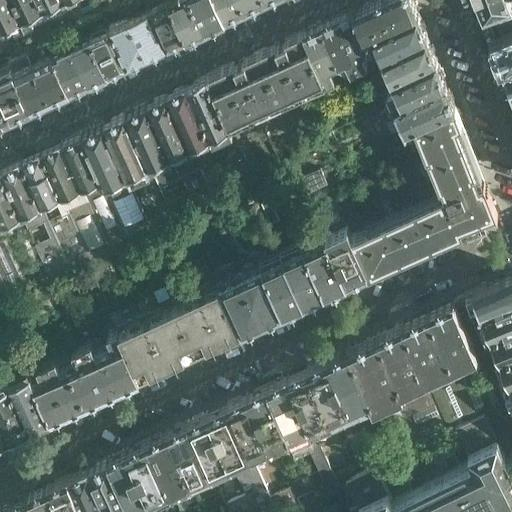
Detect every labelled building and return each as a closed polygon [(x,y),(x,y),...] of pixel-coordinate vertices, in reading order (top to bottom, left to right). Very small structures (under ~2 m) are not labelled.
[(27,27),(13,0),(0,0),(0,27),(2,32),(12,27),(15,33),(27,27)] [(57,34),(40,0),(13,0),(27,27),(35,45),(57,34)] [(68,1),(67,0),(40,0),(57,34),(79,24),(71,9),(61,14),(57,6),(68,1)] [(186,37),(168,0),(145,0),(148,7),(166,45),(169,44),(184,38),(186,37)] [(205,27),(192,0),(168,0),(186,37),(205,27)] [(225,18),(216,0),(192,0),(205,27),(225,18)] [(245,9),(240,0),(216,0),(225,18),(245,9)] [(264,0),(240,0),(245,9),(264,0)] [(418,9),(414,0),(367,0),(353,6),(365,33),(418,9)] [(510,0),(478,0),(483,11),(483,12),(484,13),(485,13),(486,13),(511,1),(510,0)] [(147,54),(129,16),(123,3),(103,12),(109,25),(127,64),(147,54)] [(371,47),(365,33),(353,6),(337,14),(358,64),(366,60),(363,51),(371,47)] [(166,45),(148,7),(129,16),(147,54),(166,45)] [(381,52),(426,31),(427,31),(418,9),(365,33),(371,47),(374,55),(381,52)] [(358,64),(337,14),(320,22),(337,62),(346,58),(350,68),(358,64)] [(511,32),(511,18),(500,24),(505,35),(511,32)] [(337,62),(320,22),(303,29),(325,79),(333,75),(329,65),(337,62)] [(127,64),(109,25),(90,34),(108,72),(127,64)] [(325,79),(303,29),(255,51),(281,109),(289,105),(287,99),(317,86),(316,83),(325,79)] [(436,55),(426,31),(381,52),(391,76),(436,55)] [(511,62),(511,32),(505,35),(494,40),(505,66),(511,62)] [(108,72),(90,34),(71,43),(89,81),(108,72)] [(0,56),(11,51),(7,42),(0,44),(0,56)] [(89,81),(71,43),(52,52),(70,90),(89,81)] [(70,90),(52,52),(31,62),(25,49),(8,57),(31,108),(70,90)] [(281,109),(255,51),(207,73),(230,122),(239,118),(241,121),(271,107),(273,112),(281,109)] [(446,80),(436,55),(391,76),(394,83),(387,86),(394,102),(446,80)] [(31,108),(8,57),(4,59),(10,72),(0,76),(0,89),(12,116),(31,108)] [(231,125),(230,122),(207,73),(187,83),(211,134),(231,125)] [(446,80),(394,102),(382,108),(387,119),(394,116),(400,129),(414,122),(455,104),(446,80)] [(211,134),(187,83),(167,92),(191,143),(211,134)] [(0,121),(12,116),(0,89),(0,121)] [(191,143),(167,92),(147,101),(170,153),(191,143)] [(182,177),(170,153),(147,101),(125,111),(149,162),(177,223),(190,217),(198,213),(182,177)] [(369,271),(483,220),(482,216),(497,210),(489,190),(484,178),(482,179),(476,165),(479,164),(455,104),(414,122),(427,153),(428,153),(440,185),(442,184),(445,192),(352,234),(369,271)] [(149,162),(125,111),(103,121),(127,172),(149,162)] [(127,172),(103,121),(82,131),(105,182),(127,172)] [(301,169),(380,133),(374,121),(295,156),(301,169)] [(130,238),(105,182),(82,131),(62,140),(110,247),(130,238)] [(110,247),(62,140),(60,140),(43,148),(42,149),(62,193),(69,210),(92,261),(112,252),(110,247)] [(62,193),(42,149),(22,157),(21,158),(41,203),(62,193)] [(48,219),(41,203),(21,158),(2,167),(21,211),(52,280),(71,271),(48,219)] [(21,211),(2,167),(0,168),(0,217),(1,220),(21,211)] [(219,204),(202,168),(182,177),(198,213),(203,211),(219,204)] [(92,261),(69,210),(48,219),(71,271),(92,261)] [(369,271),(352,234),(341,210),(319,220),(326,235),(347,281),(368,271),(369,271)] [(203,211),(198,213),(190,217),(196,230),(209,224),(203,211)] [(32,289),(1,220),(0,217),(0,270),(12,298),(32,289)] [(273,241),(267,228),(255,233),(261,246),(273,241)] [(347,281),(326,235),(305,244),(326,290),(347,281)] [(326,290),(305,244),(284,253),(305,300),(326,290)] [(305,300),(284,253),(263,263),(284,309),(305,300)] [(284,309),(263,263),(241,273),(262,319),(284,309)] [(0,303),(12,298),(0,270),(0,303)] [(481,310),(511,297),(511,271),(502,275),(500,276),(487,282),(486,282),(485,283),(475,288),(475,287),(453,298),(462,318),(481,309),(481,310)] [(262,319),(241,273),(220,282),(241,329),(262,319)] [(59,295),(52,280),(34,288),(41,303),(59,295)] [(241,329),(220,282),(198,292),(197,288),(167,302),(169,305),(190,352),(241,329)] [(511,324),(511,297),(481,310),(490,333),(511,324)] [(473,340),(462,318),(453,298),(428,309),(403,321),(454,424),(500,402),(473,340)] [(190,352),(169,305),(149,314),(147,311),(115,325),(118,330),(139,376),(190,352)] [(454,424),(403,321),(377,332),(348,346),(378,406),(400,449),(454,424)] [(511,351),(511,324),(490,333),(499,356),(511,351)] [(139,376),(118,330),(108,334),(113,344),(104,348),(121,384),(123,383),(122,383),(138,376),(139,376)] [(121,384),(104,348),(96,352),(91,342),(83,346),(104,392),(105,391),(120,384),(121,384)] [(104,392),(83,346),(73,350),(78,360),(69,364),(86,400),(87,399),(103,392),(104,392)] [(378,406),(348,346),(329,354),(357,410),(359,415),(378,406)] [(511,377),(511,351),(499,356),(508,379),(511,377)] [(357,410),(329,354),(308,364),(333,415),(346,410),(348,414),(357,410)] [(86,400),(69,364),(61,368),(56,358),(48,362),(69,408),(70,407),(85,400),(86,400)] [(51,416),(35,380),(26,361),(5,370),(9,380),(30,425),(51,416)] [(69,408),(48,362),(39,366),(43,376),(35,380),(51,416),(52,415),(68,408),(69,408)] [(343,434),(333,415),(308,364),(288,373),(323,442),(343,434)] [(323,442),(288,373),(268,382),(292,431),(294,434),(305,428),(307,432),(303,434),(318,464),(331,458),(323,442)] [(30,425),(9,380),(0,384),(0,416),(8,435),(30,425)] [(292,431),(268,382),(248,391),(271,441),(292,431)] [(271,441),(248,391),(228,400),(252,450),(271,441)] [(266,511),(281,506),(252,450),(228,400),(187,419),(212,468),(234,511),(235,511),(245,508),(247,511),(266,511)] [(511,511),(511,452),(511,453),(508,448),(511,445),(511,441),(507,432),(498,437),(486,412),(457,426),(473,458),(392,498),(376,465),(347,479),(360,504),(350,509),(351,511),(511,511)] [(0,438),(8,435),(0,416),(0,438)] [(212,468),(187,419),(167,428),(192,477),(212,468)] [(192,477),(167,428),(147,437),(172,486),(192,477)] [(172,486),(147,437),(127,446),(152,495),(172,486)] [(152,495),(127,446),(108,455),(132,502),(133,504),(152,495)] [(360,468),(352,453),(333,462),(341,477),(360,468)] [(132,502),(108,455),(88,464),(112,511),(132,502)] [(109,511),(112,511),(88,464),(68,473),(87,511),(109,511)] [(87,511),(68,473),(47,483),(61,511),(87,511)] [(61,511),(47,483),(0,503),(0,511),(61,511)]
